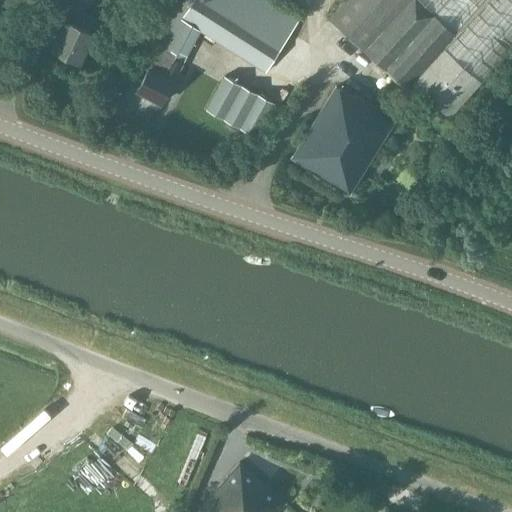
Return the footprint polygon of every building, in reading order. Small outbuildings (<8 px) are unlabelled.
[(202,30),(263,69),(298,15),(274,0),(165,0),(143,35),(155,43),(143,66),(147,69),(136,90),(160,103),(202,30)] [(511,0),(342,0),(327,17),(404,86),(409,81),(447,115),(511,42),(511,0)] [(48,48),(78,62),(92,34),(69,24),(76,9),(62,2),(50,27),(57,30),(48,48)] [(255,136),(274,103),(224,75),(206,109),(255,136)] [(120,98),(127,96),(133,87),(120,80),(113,94),(120,98)] [(291,155),(348,191),(394,118),(352,91),(350,95),(334,87),(291,155)] [(38,483),(59,457),(52,451),(31,477),(38,483)] [(239,462),(196,510),(198,511),(274,511),(284,501),(239,462)]
